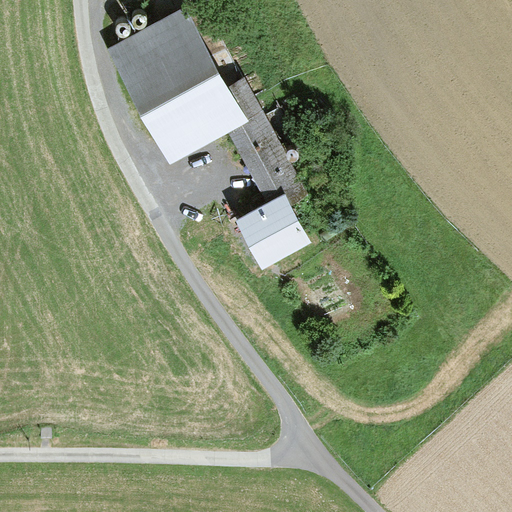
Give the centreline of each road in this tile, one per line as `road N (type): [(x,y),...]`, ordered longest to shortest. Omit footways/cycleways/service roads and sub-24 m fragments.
road 1 (unclassified): [(375,511),(308,446),(131,173),(99,100),(81,0)]
road 2 (track): [(0,453),(254,457),(308,446)]
